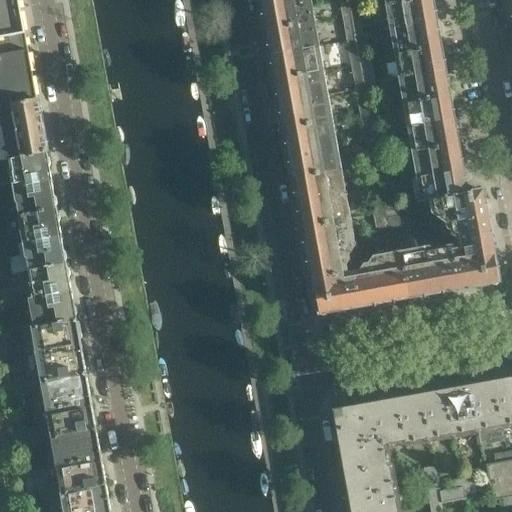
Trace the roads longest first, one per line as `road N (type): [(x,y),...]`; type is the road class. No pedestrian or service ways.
road 1 (residential): [(45,0),(138,511)]
road 2 (residential): [(301,385),(236,0)]
road 3 (residential): [(301,385),(511,349)]
road 4 (residential): [(511,166),(482,0)]
road 5 (residential): [(330,511),(301,385)]
